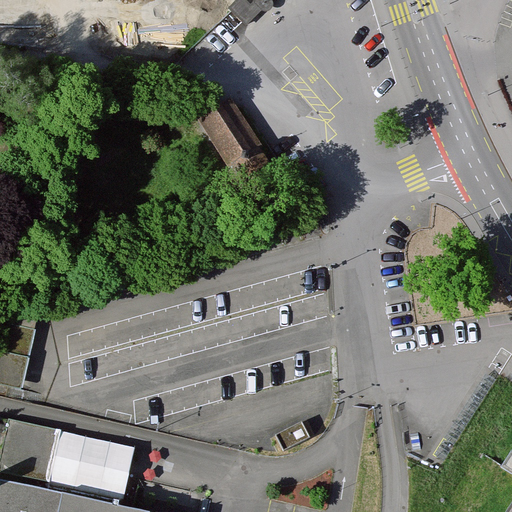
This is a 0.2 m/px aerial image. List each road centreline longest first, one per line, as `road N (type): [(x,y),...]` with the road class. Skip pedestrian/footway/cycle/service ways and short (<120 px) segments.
road 1 (residential): [(377,199),(333,138),(274,99),(0,55)]
road 2 (residential): [(377,199),(353,245),(393,511)]
road 3 (primary): [(464,0),(473,61),(511,174)]
road 4 (secondary): [(471,155),(411,0)]
